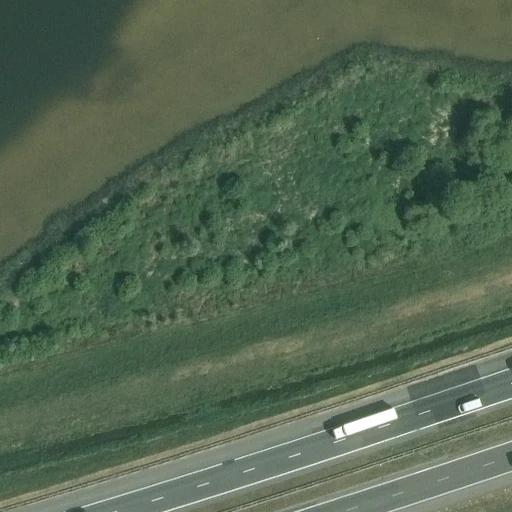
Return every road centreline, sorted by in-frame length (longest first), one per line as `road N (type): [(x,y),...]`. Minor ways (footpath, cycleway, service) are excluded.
road 1 (motorway): [(511,374),(103,511)]
road 2 (motorway): [(343,511),(511,455)]
